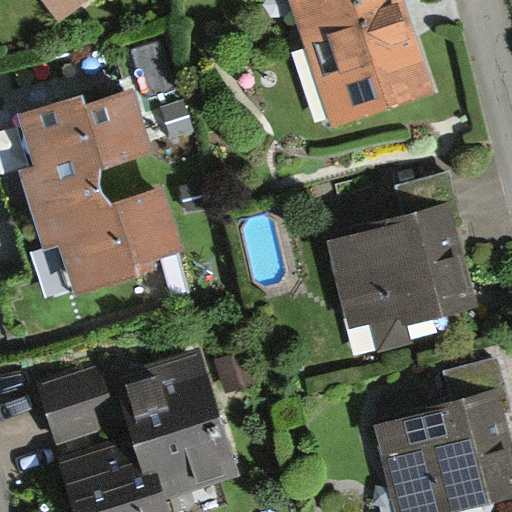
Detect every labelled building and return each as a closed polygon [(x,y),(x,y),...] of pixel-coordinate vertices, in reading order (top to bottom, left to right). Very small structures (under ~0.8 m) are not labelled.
[(47,0),(59,15),(79,0),(47,0)] [(409,18),(402,0),(285,0),(333,135),(438,99),(409,18)] [(75,300),(136,279),(134,272),(183,255),(160,189),(113,205),(100,195),(103,176),(156,158),(133,91),(84,108),(82,99),(17,121),(34,171),(21,175),(46,250),(57,246),(75,300)] [(402,228),(330,248),(354,335),(374,329),(381,354),(406,347),(403,333),(478,313),(460,248),(455,232),(465,229),(450,175),(391,192),(402,228)] [(130,438),(152,504),(165,500),(242,475),(202,353),(159,366),(112,382),(130,438)] [(395,511),(479,511),(511,504),(511,449),(508,434),(504,416),(511,415),(498,362),(443,375),(452,410),(375,430),(395,511)] [(60,445),(117,424),(96,369),(40,390),(60,445)] [(102,447),(54,464),(70,511),(169,511),(165,500),(152,504),(130,438),(102,447)]
